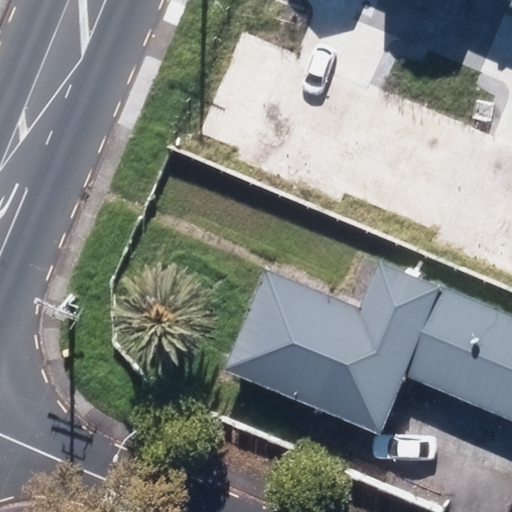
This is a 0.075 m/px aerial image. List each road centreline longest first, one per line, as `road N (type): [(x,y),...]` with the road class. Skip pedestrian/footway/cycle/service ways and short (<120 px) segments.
road 1 (secondary): [(86,0),(0,174)]
road 2 (residential): [(176,511),(0,435)]
